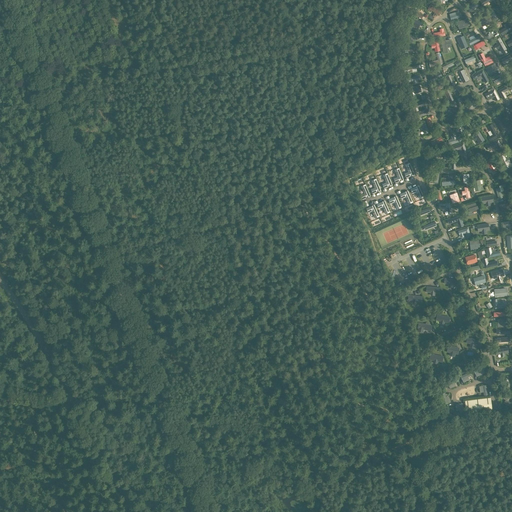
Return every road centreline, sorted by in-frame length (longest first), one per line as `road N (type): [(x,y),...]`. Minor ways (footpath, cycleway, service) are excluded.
road 1 (track): [(141,0),(223,225),(301,201),(357,273),(417,407),(442,430)]
road 2 (unclassified): [(0,280),(142,511)]
road 3 (track): [(342,511),(370,455),(442,430)]
